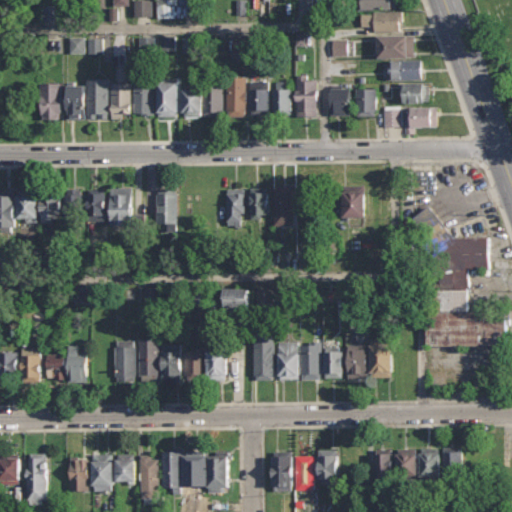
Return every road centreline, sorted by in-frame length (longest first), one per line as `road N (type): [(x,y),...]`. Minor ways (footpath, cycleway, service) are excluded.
road 1 (residential): [(511,412),(0,418)]
road 2 (residential): [(0,157),(500,148)]
road 3 (primary): [(446,0),(511,179)]
